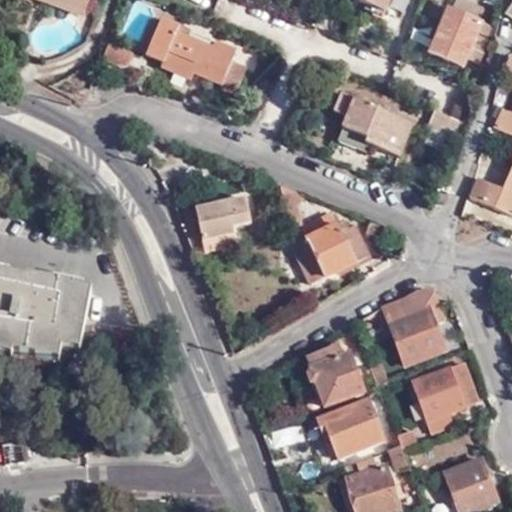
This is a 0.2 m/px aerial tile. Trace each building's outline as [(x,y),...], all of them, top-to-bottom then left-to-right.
[(47,0),(83,13),(87,0),(40,0),(45,2),(46,0),(47,0)] [(357,0),(357,1),(386,14),(391,0),(357,0)] [(511,20),(511,0),(502,14),(511,20)] [(430,54),(464,68),(483,24),(478,20),(482,11),(458,1),(455,12),(448,9),(430,54)] [(179,34),(181,29),(163,21),(148,58),(163,64),(162,69),(193,83),(196,75),(223,87),(223,90),(236,94),(247,69),(232,61),(238,50),(215,41),(211,48),(186,37),(179,34)] [(110,42),(103,56),(118,64),(127,63),(133,50),(110,42)] [(511,137),(511,163),(501,189),(475,179),(467,199),(511,216),(511,58),(508,57),(500,77),(511,82),(511,91),(511,92),(511,113),(500,109),(492,129),(511,137)] [(412,122),(388,112),(388,105),(385,104),(382,109),(340,91),(333,110),(346,116),(342,128),(343,127),(339,140),(367,152),(369,144),(398,156),(412,122)] [(463,139),(468,123),(434,109),(428,124),(463,139)] [(206,157),(177,147),(172,162),(200,171),(206,157)] [(297,208),(310,196),(286,185),(283,189),(292,230),(302,226),(297,208)] [(206,203),(194,207),(195,215),(199,214),(207,243),(237,236),(237,228),(254,225),(247,201),(209,209),(206,203)] [(314,285),(371,257),(358,228),(350,231),(345,223),(339,225),(334,217),(304,231),(309,241),(296,248),(314,285)] [(386,231),(371,224),(367,233),(382,240),(386,231)] [(79,354),(90,294),(74,291),(74,289),(27,280),(25,282),(0,276),(0,355),(11,357),(12,355),(60,363),(62,352),(79,354)] [(435,293),(433,293),(400,304),(405,320),(393,325),(408,366),(445,352),(435,328),(446,323),(435,293)] [(366,394),(354,357),(345,361),(340,349),(309,359),(325,407),(366,394)] [(451,372),(466,407),(478,402),(464,367),(451,372)] [(374,377),(379,387),(390,383),(387,372),(374,377)] [(453,412),(466,407),(451,372),(415,385),(431,429),(433,429),(435,434),(459,425),(453,412)] [(386,446),(368,403),(315,424),(322,446),(328,444),(335,465),(386,446)] [(401,472),(412,470),(404,450),(404,448),(394,452),(401,472)] [(376,458),(348,469),(360,511),(401,511),(388,467),(380,469),(376,458)] [(475,511),(500,503),(483,462),(448,476),(461,511),(475,511)] [(165,511),(166,502),(133,501),(132,511),(165,511)]
